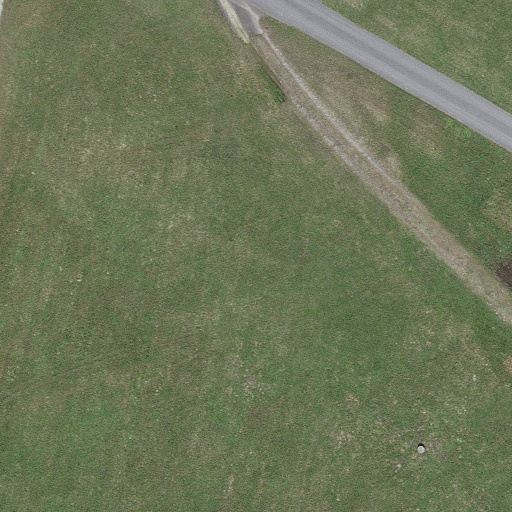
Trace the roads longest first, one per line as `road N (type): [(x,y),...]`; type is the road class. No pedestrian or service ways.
road 1 (track): [(230,0),(337,148),(511,311)]
road 2 (track): [(280,0),(511,135)]
